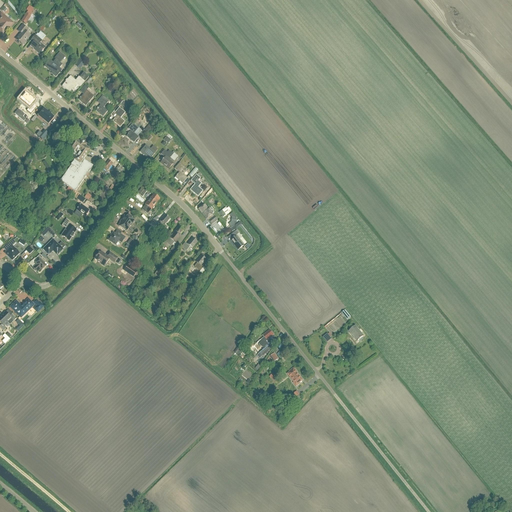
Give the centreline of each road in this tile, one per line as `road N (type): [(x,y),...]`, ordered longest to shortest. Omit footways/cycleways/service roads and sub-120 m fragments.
road 1 (unclassified): [(428,511),(190,213),(138,169)]
road 2 (unclassified): [(138,169),(0,51)]
road 3 (residential): [(23,280),(50,284),(138,169)]
